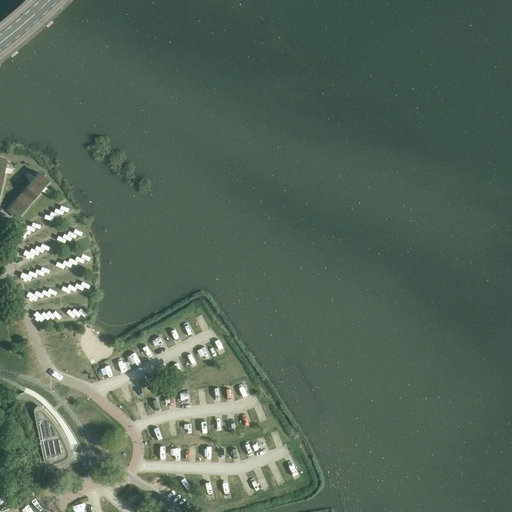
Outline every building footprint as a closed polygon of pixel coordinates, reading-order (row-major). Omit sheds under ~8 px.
[(0,196),(9,151),(0,149),(0,196)] [(19,212),(52,172),(41,163),(8,203),(19,212)] [(70,208),(61,205),(60,209),(56,208),(54,212),(51,211),(50,215),(46,214),(44,218),(52,221),(53,217),(58,218),(59,214),(63,215),(64,211),(69,212),(70,208)] [(42,224),(34,221),(32,225),(28,224),(27,228),(24,227),(23,231),(18,230),(17,234),(26,237),(27,233),(31,234),(32,231),(35,232),(37,227),(41,228),(42,224)] [(84,232),(76,228),(75,232),(70,230),(69,234),(66,233),(64,237),(59,235),(57,239),(66,243),(67,239),(72,241),(74,237),(76,238),(78,234),(82,236),(84,232)] [(52,247),(44,243),(42,247),(38,245),(36,249),(33,247),(31,251),(27,249),(25,253),(34,258),(36,253),(40,255),(41,252),(44,253),(46,249),(50,251),(52,247)] [(92,257),(83,254),(82,258),(78,256),(76,260),(70,257),(69,261),(65,259),(63,263),(58,261),(56,265),(64,268),(66,265),(71,267),(73,263),(77,265),(78,261),(84,264),(86,259),(90,261),(92,257)] [(52,269),(43,265),(42,269),(38,268),(36,271),(31,269),(29,274),(23,272),(22,276),(31,279),(33,275),(37,277),(38,273),(44,275),(46,271),(50,273),(52,269)] [(68,287),(64,285),(62,289),(70,293),(72,289),(76,291),(78,287),(84,290),(86,286),(89,288),(92,284),(84,280),(82,284),(78,282),(76,286),(70,283),(68,287)] [(36,294),(30,290),(28,294),(36,299),(39,295),(43,298),(45,294),(50,297),(53,293),(56,295),(59,291),(51,286),(49,290),(45,288),(43,292),(38,290),(36,294)] [(72,311),(70,309),(67,312),(73,317),(76,314),(79,316),(82,314),(85,317),(89,313),(82,307),(78,310),(75,308),(72,311)] [(42,313),(38,310),(35,313),(42,321),(46,317),(48,320),(51,317),(53,319),(56,316),(59,319),(62,316),(57,310),(53,313),(50,310),(47,313),(45,310),(42,313)] [(46,406),(42,403),(38,402),(37,405),(37,410),(41,430),(45,444),(46,452),(49,458),(54,459),(62,457),(67,453),(70,450),(68,442),(65,434),(57,420),(50,411),(46,406)]
